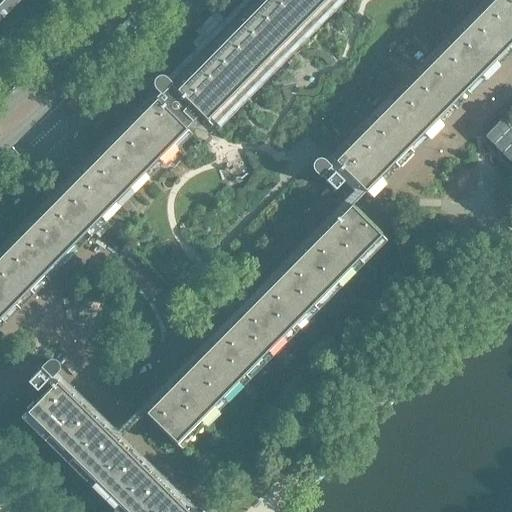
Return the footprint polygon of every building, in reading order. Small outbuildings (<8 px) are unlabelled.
[(0,0),(0,20),(19,0),(0,0)] [(511,0),(262,0),(174,90),(164,79),(162,78),(160,78),(159,78),(157,78),(155,79),(155,80),(154,82),(154,83),(154,84),(154,85),(154,86),(155,87),(160,92),(155,98),(180,122),(121,182),(96,157),(82,171),(0,254),(0,317),(99,217),(111,230),(190,307),(319,175),(333,189),(347,175),(364,192),(511,41),(511,0)] [(121,182),(180,122),(155,98),(96,157),(121,182)] [(175,442),(311,304),(379,236),(380,236),(381,235),(349,204),(348,205),(144,412),(143,413),(174,444),(175,443),(175,442)] [(199,511),(187,511),(55,382),(56,381),(50,375),(55,370),(55,369),(56,369),(56,368),(56,367),(56,366),(56,364),(56,363),(55,362),(54,361),(53,360),(51,360),(50,360),(49,360),(47,361),(46,362),(27,382),(34,389),(31,392),(30,395),(31,399),(34,402),(24,412),(25,413),(125,511),(202,511),(201,510),(199,511)]
